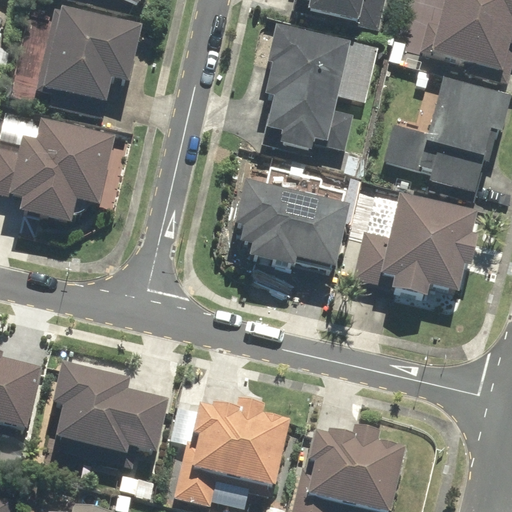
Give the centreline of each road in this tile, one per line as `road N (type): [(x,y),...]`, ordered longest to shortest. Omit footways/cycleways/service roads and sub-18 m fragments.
road 1 (residential): [(142,317),(508,405)]
road 2 (residential): [(142,317),(212,0)]
road 3 (residential): [(0,284),(142,317)]
